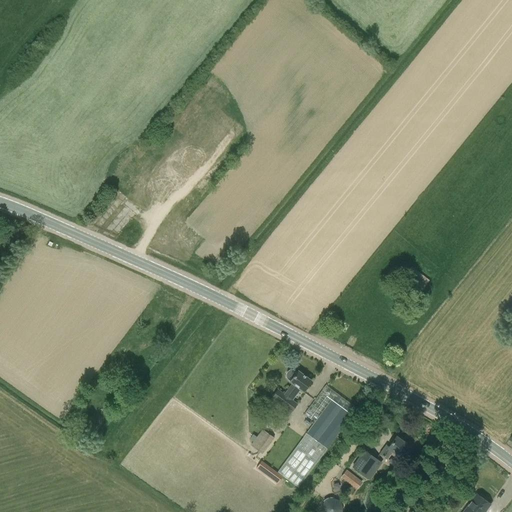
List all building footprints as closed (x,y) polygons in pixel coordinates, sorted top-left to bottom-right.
[(429,280),(411,266),(401,280),(419,294),(429,280)] [(293,400),(300,389),(303,391),(311,380),(298,370),(289,381),(292,383),(284,393),(278,388),(267,403),(287,417),(298,403),(293,400)] [(298,487),(357,408),(326,385),(304,414),(314,421),(277,472),(298,487)] [(262,454),(274,438),(262,429),(250,445),(262,454)] [(402,458),(410,447),(396,436),(388,447),(386,445),(380,453),(386,458),(392,450),(402,458)] [(365,449),(352,467),(369,480),(382,462),(365,449)] [(261,461),(256,468),(277,484),(282,476),(261,461)] [(357,489),(363,482),(347,470),(341,477),(357,489)] [(463,511),(483,511),(490,504),(477,494),(463,511)] [(405,511),(410,497),(403,495),(401,503),(397,503),(396,510),(405,511)] [(323,503),(322,507),(322,511),(341,511),(342,509),(342,505),(340,502),(337,499),(333,498),(329,498),(326,500),(323,503)]
